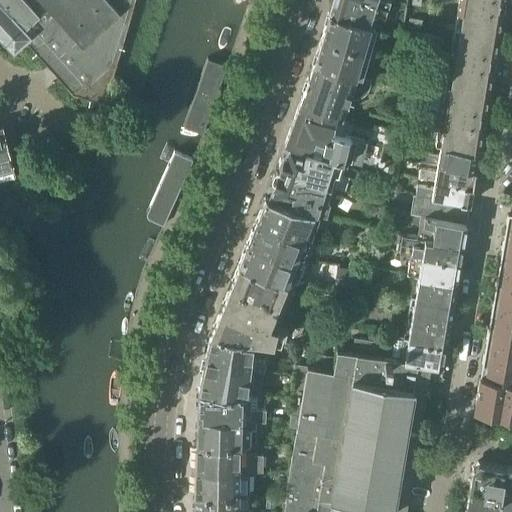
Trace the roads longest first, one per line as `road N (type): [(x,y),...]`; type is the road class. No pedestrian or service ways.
road 1 (tertiary): [(157,511),(162,398),(175,337),(296,0)]
road 2 (residential): [(447,442),(511,71)]
